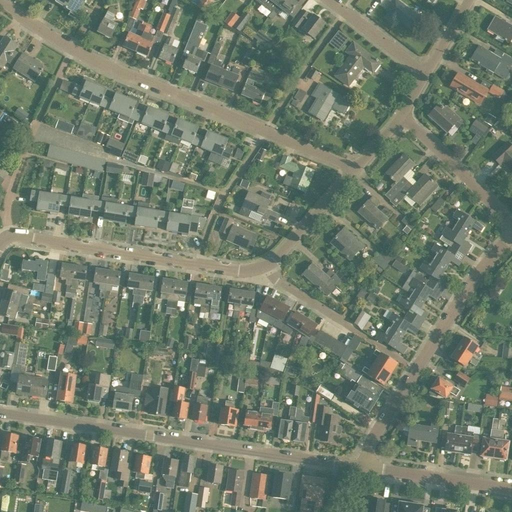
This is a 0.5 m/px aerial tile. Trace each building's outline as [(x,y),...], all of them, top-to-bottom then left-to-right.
[(57,0),(56,2),(66,9),(71,0),(57,0)] [(71,0),(66,9),(71,11),(68,16),(69,15),(79,21),(85,12),(86,12),(87,12),(81,8),(84,3),(89,6),(92,1),(90,0),(71,0)] [(136,0),(129,17),(136,20),(140,9),(143,10),(147,1),(146,0),(145,0),(136,0)] [(164,13),(157,31),(163,33),(174,6),(176,0),(171,0),(166,14),(164,13)] [(201,0),(196,7),(204,12),(211,2),(208,0),(201,0)] [(269,18),(282,0),(254,0),(272,13),(269,17),(269,18)] [(290,0),(282,0),(269,18),(272,20),(277,14),(278,15),(281,11),(288,16),(297,5),(290,0)] [(385,11),(388,13),(383,19),(391,25),(396,19),(413,32),(422,21),(395,0),(374,0),(381,5),(384,0),(387,0),(391,3),(385,11)] [(174,6),(163,33),(169,36),(181,8),(174,6)] [(112,21),(116,12),(109,8),(105,18),(97,33),(110,39),(117,26),(111,23),(112,21)] [(232,26),(233,26),(239,18),(232,12),(223,22),(231,28),(232,26)] [(239,18),(233,26),(251,40),(254,36),(243,27),(251,18),(244,12),(239,18)] [(302,12),(291,26),(296,30),(298,27),(302,30),(301,31),(313,39),(323,25),(312,17),(310,20),(306,18),(308,16),(302,12)] [(488,30),(510,43),(511,38),(511,26),(505,22),(504,23),(495,17),(488,30)] [(128,34),(123,47),(135,52),(146,26),(147,24),(143,22),(142,24),(140,23),(134,37),(128,34)] [(146,26),(135,52),(147,57),(152,44),(153,44),(158,46),(161,39),(155,37),(148,34),(150,27),(146,26)] [(329,43),(339,52),(349,39),(338,31),(329,43)] [(7,61),(15,67),(21,57),(13,52),(17,45),(4,37),(0,43),(0,67),(2,69),(7,61)] [(173,40),(168,38),(159,60),(172,65),(177,53),(169,50),(173,40)] [(270,39),(265,46),(270,50),(276,43),(270,39)] [(211,54),(217,56),(221,47),(215,44),(211,54)] [(340,70),(335,77),(348,87),(364,66),(372,73),(379,64),(353,44),(346,53),(351,56),(340,70)] [(183,69),(196,74),(201,62),(203,63),(207,53),(192,47),(191,48),(183,69)] [(241,66),(248,68),(255,50),(249,47),(241,66)] [(501,60),(479,47),(471,59),(506,80),(511,69),(510,68),(511,63),(511,59),(504,55),(501,60)] [(15,67),(14,69),(34,82),(43,67),(23,54),(21,57),(15,67)] [(205,81),(218,86),(224,72),(217,69),(220,63),(214,60),(212,67),(210,66),(205,81)] [(224,72),(218,86),(232,92),(238,77),(236,77),(239,70),(233,68),(231,74),(224,72)] [(241,96),(253,101),(252,103),(259,105),(260,104),(261,104),(265,93),(250,87),(253,82),(259,84),(262,78),(250,73),(247,79),(247,80),(245,85),(241,96)] [(472,97),(471,98),(480,103),(487,91),(457,74),(450,86),(456,89),(455,90),(463,94),(464,92),(472,97)] [(79,98),(89,102),(96,85),(94,84),(95,82),(84,77),(81,85),(84,86),(83,89),(75,86),(72,94),(79,98)] [(71,93),(75,83),(65,79),(61,89),(71,93)] [(500,98),(503,100),(507,93),(493,84),(488,92),(499,99),(500,98)] [(89,102),(104,109),(108,100),(103,97),(106,90),(96,85),(89,102)] [(309,114),(323,122),(331,108),(342,115),(349,103),(319,85),(312,97),(318,100),(309,114)] [(301,89),(296,98),(302,101),(307,92),(301,89)] [(104,109),(119,115),(126,98),(116,93),(112,101),(108,100),(104,109)] [(126,98),(119,115),(135,121),(139,112),(135,111),(140,99),(130,95),(128,99),(126,98)] [(428,117),(446,133),(453,125),(457,128),(462,123),(446,108),(444,110),(439,105),(428,117)] [(139,112),(135,121),(151,128),(158,111),(148,107),(145,115),(139,112)] [(151,128),(166,135),(170,125),(165,123),(168,116),(158,111),(151,128)] [(490,113),(485,121),(493,125),(497,117),(490,113)] [(8,116),(3,121),(6,123),(2,128),(15,137),(18,132),(14,129),(18,123),(8,116)] [(166,135),(181,141),(188,124),(178,119),(174,127),(170,125),(166,135)] [(475,120),(468,130),(480,139),(487,128),(475,120)] [(74,127),(65,123),(62,131),(71,134),(74,127)] [(181,141),(196,147),(200,138),(195,135),(198,128),(188,124),(181,141)] [(79,126),(76,136),(83,139),(87,128),(79,126)] [(110,136),(98,132),(94,142),(106,147),(110,136)] [(196,147),(210,153),(218,136),(207,132),(204,139),(200,138),(196,147)] [(218,136),(210,153),(220,157),(221,157),(228,160),(232,151),(224,148),(228,140),(218,136)] [(503,162),(511,172),(511,147),(508,143),(493,158),(500,165),(503,162)] [(109,154),(119,158),(123,148),(113,144),(109,154)] [(47,158),(53,160),(56,147),(50,145),(47,158)] [(53,160),(58,161),(62,149),(56,147),(53,160)] [(58,161),(64,163),(68,150),(62,149),(58,161)] [(257,153),(255,159),(262,162),(264,158),(264,157),(264,156),(265,156),(267,151),(262,149),(260,154),(257,153)] [(64,163),(70,165),(74,152),(68,150),(64,163)] [(70,165),(76,166),(80,154),(74,152),(70,165)] [(129,153),(126,160),(136,164),(139,157),(129,153)] [(76,166),(83,168),(86,156),(80,154),(76,166)] [(140,155),(138,162),(145,165),(148,158),(140,155)] [(385,196),(390,201),(408,182),(402,177),(414,165),(403,155),(385,174),(395,183),(394,184),(395,185),(385,196)] [(83,168),(89,170),(92,157),(86,156),(83,168)] [(89,170),(93,171),(94,171),(98,159),(92,157),(89,170)] [(280,167),(295,173),(293,178),(286,176),(283,184),(305,193),(314,172),(298,165),(297,166),(290,163),(291,160),(284,157),(280,167)] [(98,159),(94,171),(100,173),(102,174),(106,161),(98,159)] [(156,168),(168,173),(171,164),(160,159),(156,168)] [(107,163),(105,173),(113,174),(115,165),(107,163)] [(0,186),(9,174),(0,167),(0,186)] [(171,167),(169,173),(175,175),(177,169),(171,167)] [(142,180),(153,182),(154,175),(143,174),(142,180)] [(408,182),(390,201),(396,206),(404,197),(407,194),(417,204),(435,185),(424,175),(413,187),(408,182)] [(36,211),(47,212),(50,194),(39,192),(39,193),(31,191),(30,201),(37,202),(36,211)] [(248,218),(250,212),(276,223),(279,216),(266,211),(269,202),(268,202),(271,195),(262,191),(259,198),(248,193),(239,214),(248,218)] [(59,206),(64,206),(66,197),(50,194),(47,212),(50,213),(50,214),(51,215),(56,216),(57,215),(58,214),(59,206)] [(385,207),(380,212),(375,207),(379,203),(372,196),(358,212),(377,229),(387,218),(386,217),(390,212),(385,207)] [(68,216),(79,218),(82,199),(66,197),(64,206),(69,207),(68,216)] [(444,202),(439,198),(430,208),(435,213),(444,202)] [(91,211),(98,212),(100,202),(82,199),(79,218),(89,219),(91,211)] [(102,221),(114,223),(117,205),(100,202),(98,212),(104,213),(102,221)] [(134,226),(145,228),(148,210),(149,204),(138,202),(138,204),(133,204),(132,207),(131,217),(136,218),(134,226)] [(126,216),(131,217),(132,207),(117,205),(114,223),(118,224),(119,226),(124,225),(126,216)] [(180,215),(177,233),(182,234),(182,236),(187,237),(187,235),(188,235),(188,232),(197,234),(197,230),(202,231),(206,220),(191,217),(192,210),(181,208),(180,215)] [(157,222),(162,222),(164,212),(148,210),(145,228),(156,230),(157,222)] [(457,220),(454,225),(468,234),(472,227),(480,233),(484,227),(457,210),(453,217),(457,220)] [(166,232),(177,233),(180,215),(164,212),(162,222),(167,223),(166,232)] [(401,221),(406,226),(402,231),(407,235),(415,226),(405,216),(401,221)] [(234,223),(225,219),(219,232),(228,236),(226,241),(236,245),(237,243),(248,247),(249,245),(253,246),(257,236),(233,226),(234,223)] [(453,242),(450,246),(465,256),(472,246),(463,241),(468,234),(454,225),(451,230),(446,227),(442,235),(453,242)] [(330,244),(350,261),(359,250),(361,251),(365,246),(344,228),(340,232),(330,244)] [(435,254),(432,259),(446,268),(450,262),(458,267),(465,256),(450,246),(447,251),(436,244),(431,252),(435,254)] [(376,255),(371,260),(383,270),(392,260),(382,251),(377,256),(376,255)] [(431,276),(428,281),(443,291),(450,280),(442,275),(446,268),(432,259),(429,265),(424,262),(420,269),(431,276)] [(38,274),(37,281),(45,282),(48,262),(36,260),(35,263),(23,261),(21,270),(34,272),(34,274),(38,274)] [(71,293),(75,266),(62,264),(60,277),(66,278),(65,285),(66,285),(65,298),(69,299),(70,293),(71,293)] [(329,270),(325,275),(312,264),(302,275),(322,292),(327,297),(330,293),(341,281),(340,280),(343,276),(338,271),(335,274),(329,270)] [(87,268),(75,266),(71,293),(75,294),(76,290),(77,290),(79,280),(85,281),(87,268)] [(98,303),(103,303),(108,271),(96,269),(94,283),(100,283),(99,290),(100,290),(98,303)] [(108,271),(103,303),(107,304),(108,299),(109,299),(110,292),(111,292),(112,285),(119,286),(121,273),(108,271)] [(137,304),(142,276),(130,274),(128,288),(133,289),(132,295),(134,296),(132,308),(137,309),(137,304)] [(413,289),(410,294),(424,303),(428,296),(436,301),(443,291),(428,281),(417,274),(414,279),(409,286),(413,289)] [(154,278),(142,276),(137,304),(142,304),(143,297),(145,297),(146,291),(152,292),(154,278)] [(165,313),(170,314),(175,281),(163,279),(161,293),(160,299),(167,300),(165,313)] [(175,281),(170,314),(175,315),(177,302),(185,303),(188,283),(175,281)] [(54,287),(46,286),(36,284),(35,291),(53,295),(54,287)] [(199,318),(204,319),(209,286),(197,285),(194,304),(201,306),(199,318)] [(209,286),(204,319),(209,319),(210,315),(217,313),(219,302),(221,288),(209,286)] [(239,311),(242,292),(238,291),(238,289),(237,288),(233,287),(231,288),(231,290),(230,290),(228,303),(234,304),(233,310),(234,311),(233,318),(238,319),(239,311)] [(6,290),(2,302),(19,307),(32,311),(34,306),(27,304),(27,303),(21,301),(22,295),(6,290)] [(247,292),(242,292),(239,311),(245,312),(246,306),(253,307),(255,294),(254,294),(254,292),(253,291),(249,290),(248,291),(247,292)] [(348,308),(354,312),(367,293),(361,290),(348,308)] [(52,303),(59,303),(61,293),(54,292),(52,303)] [(53,295),(43,293),(41,301),(51,304),(53,295)] [(410,311),(407,315),(421,325),(428,314),(420,309),(424,303),(410,294),(407,299),(403,296),(398,303),(410,311)] [(268,324),(269,324),(270,320),(278,303),(267,297),(261,310),(265,312),(263,316),(257,315),(256,323),(255,330),(260,330),(261,323),(262,324),(263,322),(267,325),(268,324)] [(19,307),(2,302),(0,310),(0,315),(15,320),(17,312),(31,316),(32,311),(19,307)] [(269,324),(281,331),(282,329),(286,323),(283,321),(289,308),(278,303),(270,320),(269,324)] [(249,322),(256,323),(257,315),(258,310),(251,309),(249,322)] [(359,309),(351,322),(357,325),(360,330),(362,331),(370,317),(365,313),(359,309)] [(293,328),(298,332),(306,319),(296,312),(288,324),(286,323),(282,329),(281,331),(289,335),(293,328)] [(392,323),(389,328),(402,336),(406,330),(414,335),(421,325),(407,315),(404,320),(392,313),(387,320),(392,323)] [(49,320),(36,318),(35,328),(47,330),(49,320)] [(306,319),(298,332),(303,335),(298,345),(304,348),(309,338),(317,326),(306,319)] [(73,332),(82,334),(83,323),(75,322),(73,332)] [(83,323),(82,334),(83,334),(83,336),(90,337),(92,324),(83,323)] [(17,337),(18,327),(0,324),(0,332),(1,333),(1,334),(16,336),(17,337)] [(99,335),(106,336),(107,326),(100,325),(99,335)] [(17,393),(31,396),(34,378),(33,378),(34,374),(25,373),(26,367),(25,366),(28,345),(22,344),(23,327),(18,327),(17,337),(16,336),(13,358),(12,364),(10,382),(19,383),(17,393)] [(402,336),(389,328),(385,333),(381,330),(376,337),(402,354),(406,348),(398,343),(402,336)] [(125,338),(132,339),(133,330),(126,329),(125,338)] [(140,331),(139,342),(149,343),(150,332),(140,331)] [(313,342),(318,345),(325,334),(319,331),(313,342)] [(88,337),(76,335),(68,333),(67,338),(68,339),(64,352),(70,354),(73,346),(76,346),(76,345),(86,346),(88,337)] [(318,345),(324,348),(331,337),(325,334),(318,345)] [(347,347),(348,348),(353,351),(355,352),(362,339),(354,335),(353,338),(348,347),(347,347)] [(183,349),(191,350),(192,338),(185,337),(183,349)] [(324,348),(330,351),(336,340),(331,337),(324,348)] [(168,338),(166,346),(172,348),(174,340),(168,338)] [(465,338),(458,349),(478,362),(482,356),(476,353),(475,354),(473,353),(477,346),(465,338)] [(114,341),(106,340),(104,348),(113,350),(114,341)] [(330,351),(335,355),(342,343),(336,340),(330,351)] [(335,355),(341,358),(348,348),(347,347),(348,347),(342,343),(335,355)] [(511,343),(503,343),(501,359),(511,359),(511,343)] [(154,355),(167,357),(168,349),(155,348),(154,355)] [(214,365),(221,366),(223,349),(216,348),(214,365)] [(348,348),(341,358),(347,362),(353,351),(348,348)] [(478,362),(458,349),(451,359),(464,367),(468,360),(471,362),(469,364),(475,367),(478,362)] [(379,359),(374,365),(390,375),(391,373),(392,374),(394,371),(393,369),(397,364),(381,354),(375,350),(372,354),(379,359)] [(47,370),(55,372),(57,358),(49,357),(47,370)] [(198,363),(196,373),(196,377),(204,378),(206,365),(198,363)] [(390,375),(374,365),(371,371),(364,367),(361,372),(367,376),(383,386),(386,380),(388,381),(390,377),(389,376),(390,375)] [(356,370),(348,366),(343,375),(357,383),(357,384),(346,401),(367,415),(378,398),(383,390),(361,377),(362,376),(355,373),(356,370)] [(271,368),(269,373),(281,377),(283,372),(271,368)] [(196,377),(196,373),(189,372),(186,390),(194,391),(196,377)] [(454,380),(465,387),(470,379),(459,372),(454,380)] [(58,399),(72,402),(76,375),(62,373),(60,383),(58,399)] [(110,376),(96,374),(95,386),(90,385),(87,400),(100,402),(102,387),(109,388),(110,376)] [(142,383),(143,376),(131,374),(129,389),(117,387),(117,389),(111,388),(110,401),(114,402),(113,409),(130,411),(132,398),(140,399),(142,383)] [(259,376),(248,375),(246,384),(257,386),(259,376)] [(34,378),(31,396),(45,398),(47,380),(34,378)] [(437,399),(440,395),(445,399),(449,393),(456,397),(460,391),(447,382),(446,384),(438,379),(429,393),(437,399)] [(292,385),(291,395),(298,396),(299,386),(292,385)] [(334,394),(320,386),(316,393),(329,401),(334,394)] [(168,390),(152,387),(151,396),(146,395),(145,404),(150,405),(148,414),(164,416),(168,390)] [(182,421),(184,419),(185,419),(188,403),(182,403),(185,389),(174,387),(172,402),(176,402),(173,417),(178,418),(179,420),(182,421)] [(511,394),(500,392),(498,400),(511,402),(511,394)] [(311,415),(317,416),(320,397),(321,396),(312,393),(310,411),(311,411),(311,415)] [(486,395),(484,406),(496,407),(497,396),(486,395)] [(192,421),(204,423),(207,407),(208,398),(197,396),(196,405),(195,405),(192,421)] [(320,397),(317,416),(318,416),(317,425),(323,425),(321,441),(335,443),(338,418),(327,417),(328,409),(319,407),(320,397)] [(260,413),(257,430),(266,431),(266,428),(271,429),(271,427),(276,428),(280,401),(273,400),(272,410),(260,408),(260,413)] [(219,424),(228,426),(229,428),(233,429),(235,427),(238,410),(233,409),(234,403),(225,401),(224,408),(221,408),(219,424)] [(288,422),(284,421),(280,421),(279,427),(278,434),(282,435),(281,439),(283,440),(284,442),(287,442),(289,441),(290,441),(293,423),(295,408),(290,407),(288,422)] [(257,430),(260,413),(260,408),(259,413),(246,411),(244,425),(249,426),(248,429),(249,429),(249,431),(255,432),(257,430)] [(292,441),(294,441),(295,443),(298,444),(300,442),(301,442),(302,438),(306,439),(307,432),(309,418),(304,417),(304,416),(302,415),(303,412),(301,410),(297,409),(295,423),(292,441)] [(407,445),(416,447),(417,441),(436,444),(439,425),(431,424),(430,428),(410,425),(407,445)] [(456,426),(454,436),(442,435),(441,444),(446,445),(445,451),(446,451),(447,452),(451,453),(452,452),(458,453),(462,427),(456,426)] [(477,453),(481,430),(462,427),(458,453),(463,454),(463,455),(468,456),(469,454),(470,455),(470,452),(477,453)] [(483,439),(481,456),(482,456),(482,458),(487,459),(488,457),(493,458),(497,431),(491,430),(490,439),(483,439)] [(497,431),(493,458),(497,459),(498,461),(503,461),(505,460),(508,442),(502,441),(503,431),(502,431),(498,431),(497,431)] [(2,452),(1,460),(7,461),(9,453),(15,454),(18,437),(5,434),(2,452)] [(40,440),(31,439),(31,440),(27,439),(26,449),(24,448),(22,462),(29,463),(30,456),(37,457),(40,440)] [(42,479),(48,480),(52,458),(54,459),(56,442),(46,440),(44,457),(42,470),(44,470),(42,479)] [(52,458),(48,480),(50,481),(56,482),(60,460),(62,443),(56,442),(54,459),(52,458)] [(86,447),(73,444),(70,462),(69,469),(75,470),(77,463),(83,464),(86,447)] [(100,471),(98,480),(97,480),(93,500),(103,501),(109,464),(105,464),(107,450),(94,448),(91,465),(98,466),(97,470),(100,471)] [(114,451),(111,471),(117,472),(115,480),(120,481),(119,486),(127,488),(128,482),(129,475),(124,474),(128,454),(114,451)] [(136,473),(135,478),(144,480),(144,474),(147,474),(150,458),(137,456),(134,472),(136,473)] [(178,487),(188,488),(190,473),(193,474),(196,458),(183,456),(178,487)] [(167,488),(173,488),(175,477),(178,462),(165,459),(162,477),(166,482),(165,485),(167,488)] [(26,465),(17,464),(14,482),(23,483),(26,465)] [(223,467),(209,465),(207,482),(220,484),(223,467)] [(63,470),(60,493),(68,494),(69,486),(71,487),(73,477),(71,476),(71,472),(63,470)] [(229,470),(226,491),(233,492),(231,506),(239,507),(241,493),(243,472),(229,470)] [(275,473),(271,498),(287,500),(286,505),(294,506),(295,493),(290,492),(292,476),(284,474),(285,473),(278,472),(278,474),(275,473)] [(250,498),(264,500),(268,476),(253,474),(250,498)] [(301,488),(300,496),(303,497),(302,503),(309,504),(307,511),(306,511),(305,511),(316,511),(317,506),(320,506),(321,497),(320,497),(320,491),(322,491),(323,481),(314,480),(312,489),(301,488)] [(138,481),(136,492),(150,494),(152,484),(138,481)] [(196,495),(193,511),(195,511),(196,507),(204,509),(205,503),(207,503),(210,489),(198,487),(197,495),(196,495)] [(164,494),(155,493),(153,510),(162,511),(164,494)] [(183,511),(193,511),(196,495),(186,493),(183,511)] [(370,498),(367,511),(388,511),(390,504),(385,503),(386,501),(370,498)] [(410,511),(412,503),(404,501),(404,503),(400,503),(398,511),(410,511)] [(81,502),(80,511),(86,511),(105,511),(107,507),(81,502)] [(412,503),(410,511),(422,511),(423,508),(423,506),(418,505),(418,504),(412,503)]
